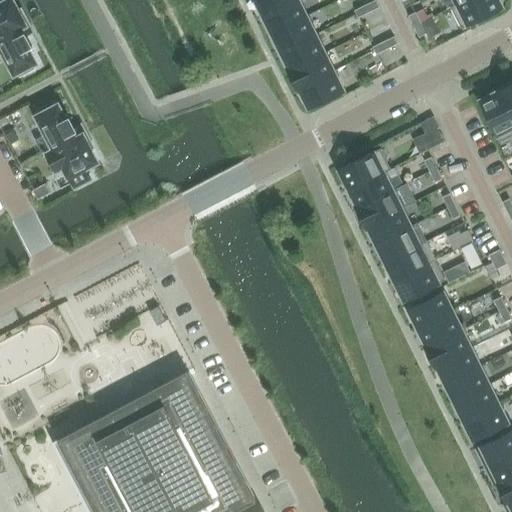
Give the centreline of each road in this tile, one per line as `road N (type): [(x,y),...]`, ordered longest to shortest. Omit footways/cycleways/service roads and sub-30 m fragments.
road 1 (residential): [(187,207),(511,37)]
road 2 (unclassified): [(159,221),(314,511)]
